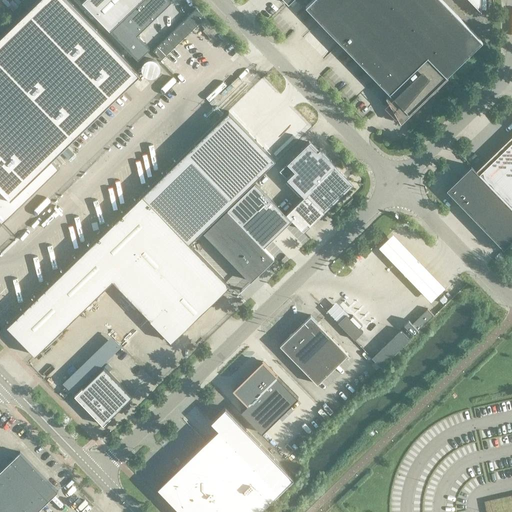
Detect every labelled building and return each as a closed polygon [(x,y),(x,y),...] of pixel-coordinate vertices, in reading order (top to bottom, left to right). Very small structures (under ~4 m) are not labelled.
[(37,0),(0,36),(0,219),(2,222),(59,167),(51,159),(139,73),(68,0),(37,0)] [(83,0),(82,2),(110,31),(141,0),(83,0)] [(170,0),(141,0),(110,31),(137,59),(150,47),(139,36),(169,8),(173,3),(171,1),(170,0)] [(307,8),(308,7),(390,92),(385,97),(400,123),(448,77),(445,75),(479,41),(481,43),(482,42),(441,0),(311,0),(305,6),(307,8)] [(470,0),(481,11),(481,9),(480,9),(480,0),(470,0)] [(196,8),(153,50),(161,59),(205,17),(196,8)] [(210,24),(205,29),(203,30),(211,38),(218,32),(210,24)] [(159,79),(161,77),(161,74),(160,70),(159,68),(156,66),(154,65),(150,64),(147,65),(145,67),(143,70),(142,73),(142,76),(143,79),(145,82),(148,83),(151,84),(154,83),(157,82),(159,79)] [(150,92),(153,95),(161,87),(157,84),(150,92)] [(150,139),(134,155),(137,158),(153,142),(150,139)] [(511,207),(511,141),(479,173),(511,207)] [(343,176),(344,175),(334,165),(335,165),(319,149),(317,151),(309,142),(279,171),(304,196),(286,213),(301,229),(308,223),(310,225),(324,211),(323,210),(343,191),(346,188),(347,187),(348,185),(348,183),(348,181),(347,180),(346,178),(343,176)] [(459,203),(503,248),(511,239),(511,208),(471,166),(459,177),(458,176),(451,183),(451,184),(446,189),(452,196),(452,197),(458,204),(459,203)] [(255,182),(227,209),(264,246),(291,220),(285,214),(255,182)] [(226,281),(142,195),(7,326),(35,355),(113,280),(171,342),(186,327),(183,323),(226,281)] [(227,209),(203,232),(250,281),(274,258),(227,209)] [(445,291),(394,238),(380,251),(431,304),(445,291)] [(500,251),(495,257),(499,262),(503,258),(505,256),(503,254),(500,251)] [(445,314),(451,305),(446,302),(440,311),(445,314)] [(414,335),(434,315),(427,308),(427,309),(412,324),(408,320),(404,324),(414,335)] [(346,314),(337,322),(354,339),(363,331),(346,314)] [(348,354),(317,322),(310,315),(304,321),(279,345),(317,384),(348,354)] [(400,329),(371,357),(380,367),(409,339),(400,329)] [(87,342),(91,346),(100,339),(96,334),(87,342)] [(64,385),(73,395),(118,351),(108,341),(64,385)] [(250,372),(251,373),(246,378),(245,377),(243,379),(244,379),(234,390),(248,404),(241,411),(262,433),(298,397),(263,361),(252,371),(252,370),(250,372)] [(132,396),(104,366),(74,395),(103,424),(132,396)] [(181,511),(258,511),(299,472),(231,402),(211,422),(218,429),(171,474),(172,475),(160,487),(169,497),(168,498),(181,511)] [(0,511),(35,511),(58,491),(20,452),(11,460),(0,470),(0,511)]
